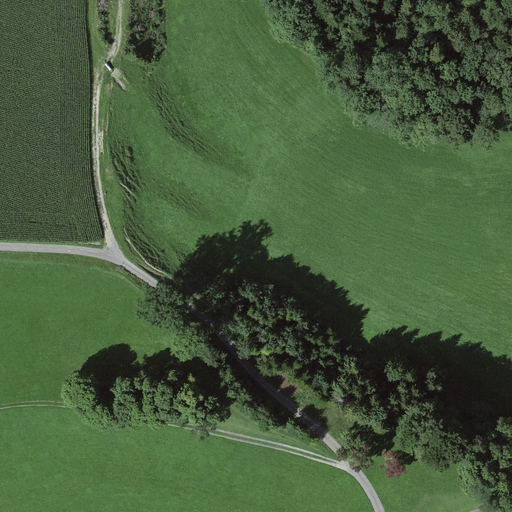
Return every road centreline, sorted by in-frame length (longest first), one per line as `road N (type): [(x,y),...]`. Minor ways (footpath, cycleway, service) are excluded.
road 1 (track): [(379,511),(342,454),(207,319),(122,261)]
road 2 (track): [(0,410),(71,411),(268,443),(351,467)]
road 3 (track): [(122,261),(0,246)]
